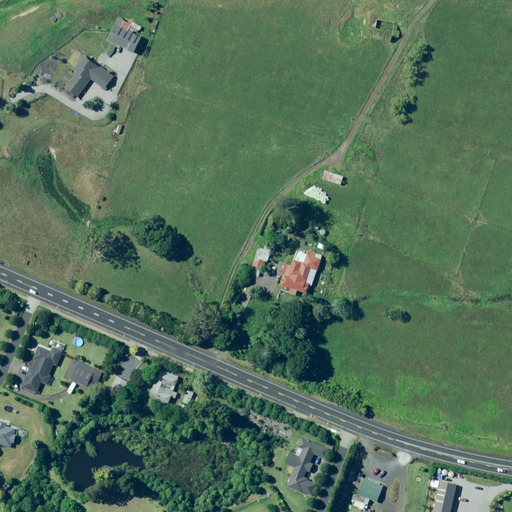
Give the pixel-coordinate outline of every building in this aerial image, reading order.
[(374,38),(391,42),(395,22),(378,19),(374,38)] [(129,30),(132,24),(124,20),(121,26),(119,25),(117,24),(116,24),(111,32),(108,40),(118,44),(128,50),(135,53),(143,37),(133,32),(134,30),(130,28),(129,30)] [(100,67),(96,64),(82,53),(76,61),(79,63),(74,69),(74,70),(77,72),(65,87),(78,97),(87,85),(89,83),(91,80),(92,79),(94,81),(105,89),(115,76),(101,66),(100,67)] [(344,177),(326,171),(323,179),(341,185),(344,177)] [(258,249),(253,266),(266,270),(274,244),(267,241),(264,250),(258,249)] [(313,286),(318,271),(319,272),(323,259),(322,259),(323,255),(317,254),(317,253),(309,250),(307,255),(298,252),(294,264),(293,266),(285,264),(281,276),(284,277),(281,285),(291,288),(290,294),(296,296),(298,291),(308,294),(311,285),(313,286)] [(30,367),(25,378),(26,379),(23,388),(37,393),(41,383),(47,385),(51,377),(49,376),(53,365),(57,366),(63,352),(53,348),(51,352),(38,347),(33,359),(37,361),(33,368),(30,367)] [(66,376),(94,389),(102,372),(74,359),(74,360),(66,376)] [(179,378),(162,371),(156,388),(154,387),(153,387),(150,395),(170,403),(172,396),(176,398),(179,392),(174,391),(179,378)] [(121,395),(128,382),(129,381),(128,381),(117,375),(110,390),(121,395)] [(195,406),(199,394),(188,390),(184,402),(195,406)] [(0,443),(1,444),(0,445),(11,448),(12,443),(14,443),(16,437),(13,436),(15,429),(6,427),(7,425),(0,423),(0,443)] [(378,502),(384,486),(384,485),(365,478),(358,494),(378,502)] [(450,511),(456,485),(441,482),(434,511),(450,511)]
